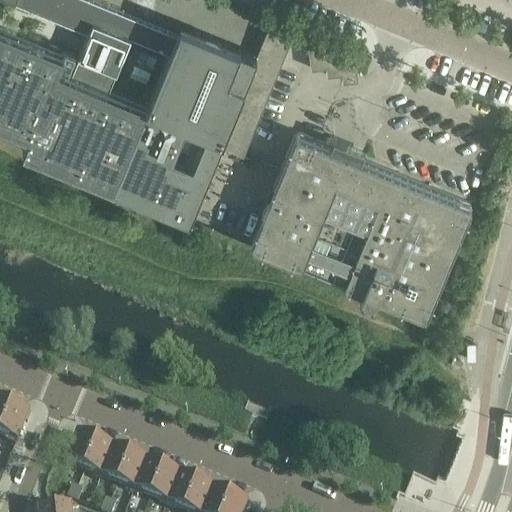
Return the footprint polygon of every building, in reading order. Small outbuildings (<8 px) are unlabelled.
[(23,150),(189,218),(220,145),(257,54),(179,23),(175,34),(168,52),(147,104),(111,89),(72,73),(58,67),(64,53),(0,26),(0,0),(5,0),(8,1),(8,0),(0,0),(0,123),(29,135),(23,150)] [(168,52),(175,34),(90,0),(8,0),(8,1),(87,31),(72,73),(111,89),(131,37),(168,52)] [(293,33),(269,24),(257,54),(220,145),(243,154),(293,33)] [(358,79),(355,51),(340,53),(339,45),(324,47),(323,38),(309,40),(308,41),(311,68),(326,66),(327,74),(342,73),(343,81),(358,79)] [(426,315),(471,204),(344,152),(348,142),(335,137),(331,146),(297,133),(282,170),(274,189),(270,188),(265,201),(269,202),(252,244),(363,289),(359,297),(374,303),(377,295),(426,315)] [(0,434),(11,409),(0,404),(1,403),(0,402),(0,434)] [(16,445),(26,423),(28,423),(31,416),(24,413),(23,415),(11,409),(0,434),(0,436),(8,440),(7,442),(16,445)] [(85,471),(96,445),(83,440),(84,437),(77,435),(74,442),(74,443),(76,444),(67,466),(75,470),(76,468),(85,471)] [(101,480),(113,449),(108,447),(107,449),(96,445),(85,471),(93,475),(93,477),(101,480)] [(118,485),(129,458),(118,454),(119,452),(113,449),(101,480),(108,483),(109,481),(118,485)] [(134,494),(147,463),(141,461),(140,463),(129,458),(118,485),(127,488),(123,498),(131,501),(134,494)] [(151,499),(162,472),(152,468),(153,465),(147,463),(134,494),(142,497),(143,495),(151,499)] [(167,507),(180,477),(174,474),(173,477),(162,472),(151,499),(160,502),(159,504),(167,507)] [(184,511),(196,486),(185,481),(186,479),(180,477),(167,507),(175,511),(176,509),(184,511)] [(204,511),(213,490),(207,488),(206,490),(196,486),(184,511),(204,511)] [(73,501),(78,490),(73,488),(69,499),(73,501)] [(78,503),(82,492),(78,490),(73,501),(78,503)] [(223,511),(229,500),(218,495),(219,493),(213,490),(204,511),(223,511)] [(246,511),(249,505),(243,503),(242,505),(229,500),(223,511),(246,511)] [(107,511),(111,504),(106,502),(101,511),(107,511)]
